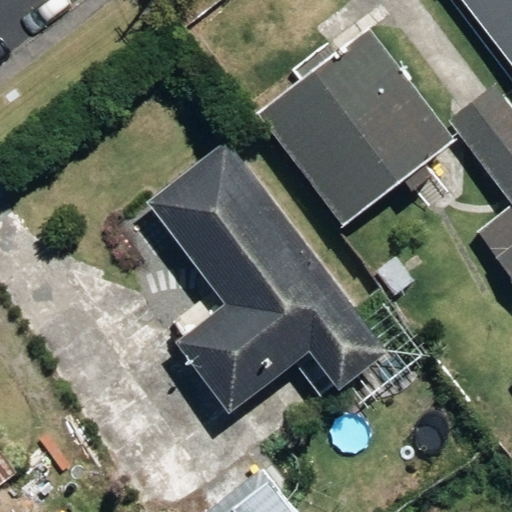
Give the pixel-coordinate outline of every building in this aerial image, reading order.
[(511,0),(485,0),(511,35),(511,0)] [(272,101),(360,212),(419,166),(427,178),(445,163),(435,151),(468,127),(382,16),(272,101)] [(511,202),(486,223),(511,255),(511,85),(504,75),(460,110),(511,176),(511,202)] [(195,327),(249,397),(328,334),(357,370),(404,334),(240,126),(163,185),(244,288),(195,327)] [(0,483),(34,458),(0,412),(0,483)] [(202,511),(316,511),(267,456),(202,511)]
